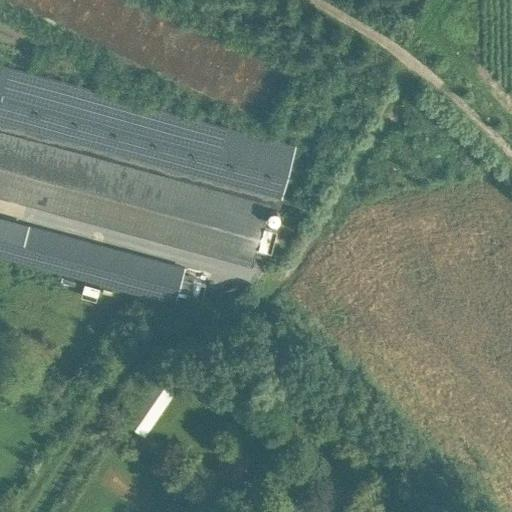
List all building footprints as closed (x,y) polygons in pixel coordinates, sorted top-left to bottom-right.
[(0,64),(0,122),(281,199),(296,145),(0,64)] [(0,194),(191,247),(253,263),(269,202),(279,205),(281,199),(0,122),(0,194)] [(0,254),(16,259),(46,267),(144,294),(176,302),(185,268),(0,217),(0,254)] [(157,375),(124,422),(145,436),(178,388),(158,374),(157,375)] [(228,492),(257,455),(239,441),(210,479),(228,492)] [(188,511),(171,498),(159,511),(188,511)]
